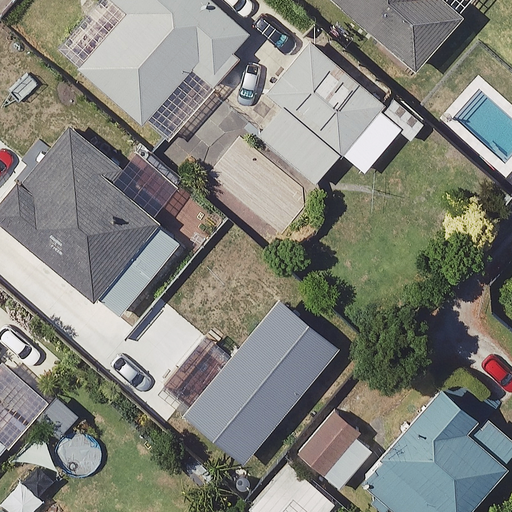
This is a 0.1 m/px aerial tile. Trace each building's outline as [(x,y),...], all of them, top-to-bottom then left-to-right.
[(254,33),(216,0),(120,0),(134,13),(86,68),(148,123),(196,69),(218,88),(247,56),(239,49),(254,33)] [(338,0),(423,71),(470,16),(451,0),(338,0)] [(392,105),(315,40),(271,92),(348,157),(392,105)] [(116,179),(127,166),(73,120),(0,205),(0,216),(100,302),(168,223),(116,179)] [(178,355),(133,321),(100,364),(145,399),(178,355)] [(488,423),(450,389),(370,478),(408,511),(466,511),(511,461),(511,432),(494,416),(488,423)] [(336,407),(299,451),(329,475),(366,431),(336,407)] [(0,435),(0,460),(12,446),(0,435)] [(335,511),(342,504),(293,462),(254,508),(259,511),(335,511)] [(63,511),(9,466),(0,476),(0,511),(63,511)]
